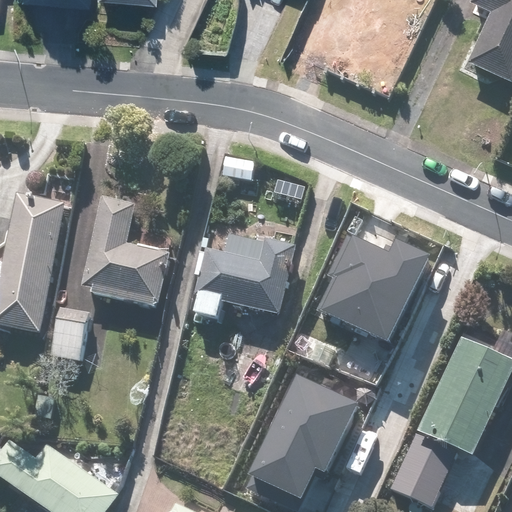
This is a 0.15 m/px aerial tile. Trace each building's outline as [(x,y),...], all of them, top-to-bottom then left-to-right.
[(511,0),(473,0),(476,1),(472,11),(494,20),(473,67),(511,84),(511,0)] [(70,179),(48,178),(47,199),(69,200),(70,179)] [(14,251),(2,249),(0,250),(0,342),(2,330),(48,337),(68,205),(22,198),(14,251)] [(140,205),(108,199),(89,289),(102,291),(101,297),(163,310),(175,256),(131,247),(140,205)] [(320,309),(394,344),(435,259),(400,243),(396,252),(357,233),(320,309)] [(268,263),(208,254),(199,317),(224,321),(226,307),(289,315),(299,246),(271,242),(268,263)] [(94,312),(62,308),(56,363),(89,366),(94,312)] [(496,351),(464,337),(421,432),(419,431),(402,470),(395,486),(435,504),(442,488),(459,451),(467,455),(480,460),(511,388),(511,332),(505,329),(496,351)] [(275,365),(239,349),(224,384),(259,399),(275,365)] [(366,403),(302,372),(246,487),(299,511),(300,511),(322,468),(332,473),(366,403)] [(60,394),(43,392),(38,419),(56,422),(60,394)] [(185,428),(167,425),(161,456),(179,459),(185,428)] [(7,436),(0,445),(0,471),(56,511),(113,511),(124,497),(54,446),(43,462),(7,436)]
